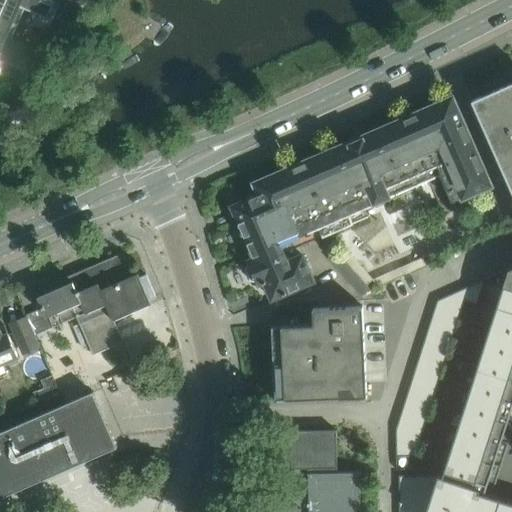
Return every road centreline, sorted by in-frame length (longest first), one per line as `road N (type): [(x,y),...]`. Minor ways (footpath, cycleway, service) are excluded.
road 1 (secondary): [(152,178),(511,7)]
road 2 (residential): [(194,511),(214,391),(203,328),(152,178)]
road 3 (secondary): [(0,244),(152,178)]
